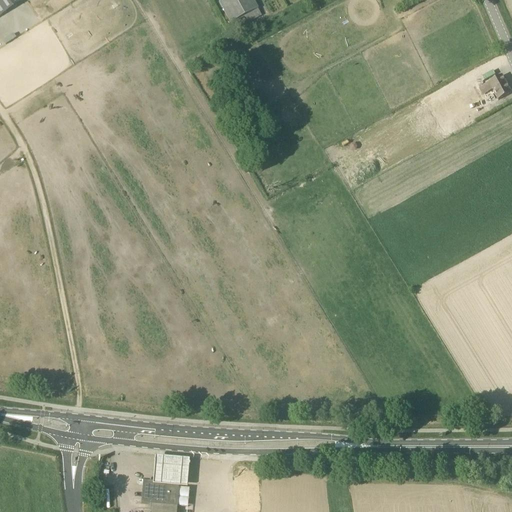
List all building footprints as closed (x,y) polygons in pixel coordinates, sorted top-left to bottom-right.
[(0,0),(0,14),(21,0),(0,0)] [(253,0),(223,0),(219,2),(230,23),(236,20),(240,27),(261,16),(257,9),(258,9),(253,0)] [(494,92),(507,85),(502,76),(480,88),(483,94),(492,89),(494,92)] [(445,96),(453,112),(479,99),(471,83),(445,96)] [(507,85),(494,92),(498,101),(511,93),(507,85)] [(154,458),(152,484),(157,484),(157,485),(177,487),(175,507),(185,508),(186,488),(185,488),(188,460),(154,458)] [(175,507),(177,487),(157,485),(157,484),(152,484),(146,483),(145,491),(144,504),(141,504),(137,504),(140,504),(150,505),(149,511),(175,511),(176,508),(185,508),(175,507)]
